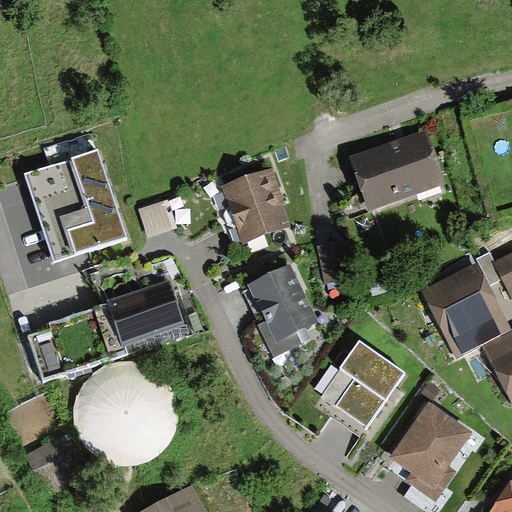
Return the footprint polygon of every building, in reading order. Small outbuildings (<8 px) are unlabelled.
[(426,128),(351,154),(369,209),(445,184),(426,128)] [(98,152),(26,177),(56,264),(128,239),(98,152)] [(270,171),(222,187),(242,246),(290,230),(270,171)] [(167,202),(140,210),(148,236),(175,228),(167,202)] [(352,239),(317,246),(324,283),(359,276),(352,239)] [(511,253),(493,262),(511,299),(511,253)] [(511,329),(476,262),(420,292),(456,359),(481,346),(511,329)] [(292,263),(247,283),(250,288),(244,291),(259,324),(257,325),(273,359),(303,345),(297,331),(318,321),(292,263)] [(185,326),(169,281),(108,302),(124,347),(185,326)] [(481,346),(511,404),(511,329),(481,346)] [(410,380),(364,346),(325,400),(371,433),(410,380)] [(167,449),(177,432),(181,414),(177,395),(167,378),(151,367),(133,361),(114,363),(96,372),(83,386),(76,404),(76,423),(83,441),(96,455),(114,464),(133,466),(152,461),(167,449)] [(474,433),(430,404),(394,458),(398,461),(391,472),(439,504),(459,473),(451,468),(474,433)] [(63,436),(31,453),(52,495),(85,479),(63,436)] [(511,511),(511,481),(490,511),(511,511)] [(204,511),(189,482),(133,511),(204,511)]
